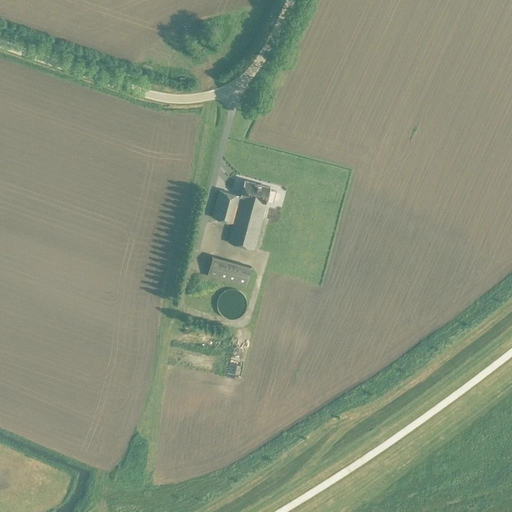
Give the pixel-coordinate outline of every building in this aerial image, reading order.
[(208,26),(198,31),(207,50),(217,44),(208,26)] [(187,37),(195,55),(205,49),(196,32),(187,37)] [(212,218),(233,224),(228,242),(254,249),(270,187),(245,181),(241,196),(220,190),(212,218)] [(251,267),(213,256),(208,276),(246,286),(251,267)] [(219,296),(217,300),(217,305),(218,310),(221,314),(224,317),(229,319),(233,319),(238,318),(242,315),(245,311),(247,307),(247,302),(246,298),(243,294),(239,291),(235,289),(231,289),(226,290),(222,293),(219,296)]
